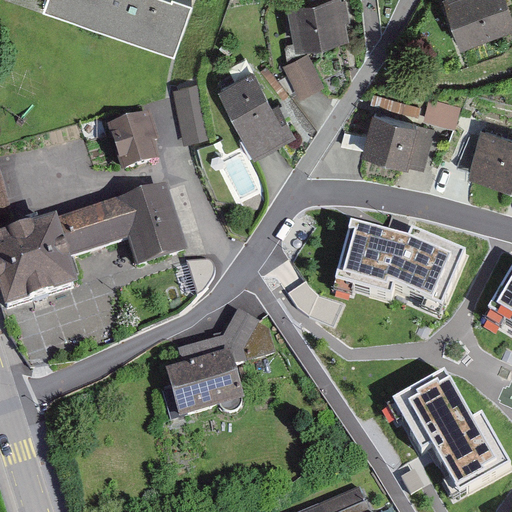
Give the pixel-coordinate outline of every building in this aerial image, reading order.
[(189,3),(181,0),(45,0),(42,9),(171,54),(189,3)] [(355,0),(331,0),(301,4),(307,49),(361,42),(355,0)] [(511,0),(453,0),(472,53),(511,39),(511,0)] [(314,56),(287,67),(302,103),(329,92),(314,56)] [(304,141),(266,70),(226,91),(264,162),(304,141)] [(203,88),(176,93),(190,149),(214,146),(203,88)] [(465,111),(433,101),(427,121),(460,131),(465,111)] [(436,130),(374,115),(366,155),(429,171),(436,130)] [(162,118),(117,130),(130,178),(169,167),(164,149),(170,148),(162,118)] [(511,136),(487,131),(477,179),(511,186),(511,136)] [(259,189),(241,154),(222,164),(241,199),(259,189)] [(6,162),(0,163),(0,223),(20,219),(6,162)] [(182,195),(79,226),(90,264),(136,250),(143,275),(200,258),(182,195)] [(79,226),(0,249),(0,283),(12,323),(101,297),(90,264),(79,226)] [(443,322),(466,264),(413,236),(408,252),(387,244),(353,234),(338,295),(392,310),(396,301),(443,322)] [(511,286),(489,325),(511,338),(511,286)] [(188,372),(166,378),(179,425),(255,405),(246,367),(266,323),(242,311),(227,342),(184,353),(188,372)] [(455,511),(511,479),(511,471),(482,418),(465,427),(435,374),(373,409),(402,461),(421,451),(455,511)] [(362,491),(313,511),(370,511),(378,509),(362,491)]
